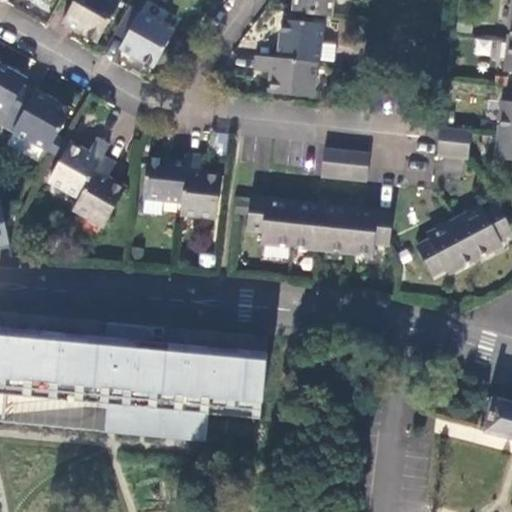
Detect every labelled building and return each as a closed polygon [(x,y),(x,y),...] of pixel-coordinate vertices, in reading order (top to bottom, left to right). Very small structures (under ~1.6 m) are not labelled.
[(74,0),(63,21),(97,41),(121,0),(74,0)] [(293,0),(293,11),(330,15),(331,0),(293,0)] [(120,48),(154,67),(174,30),(141,12),(120,48)] [(277,57),(315,61),(318,61),(323,22),(282,18),(277,57)] [(474,39),(474,57),(504,58),(504,40),(474,39)] [(277,57),(255,55),(254,70),(272,71),(269,92),(311,96),(315,61),(277,57)] [(0,62),(0,123),(0,124),(0,123),(0,125),(12,132),(13,130),(35,92),(24,85),(27,78),(0,62)] [(347,79),(362,81),(364,66),(349,64),(347,79)] [(37,89),(35,92),(13,130),(33,141),(48,150),(55,154),(63,139),(57,135),(72,109),(37,89)] [(511,100),(504,100),(497,159),(511,160),(511,100)] [(440,125),(439,139),(466,143),(469,145),(471,129),(440,125)] [(13,130),(12,132),(6,143),(25,154),(33,141),(13,130)] [(87,153),(63,139),(55,154),(61,157),(50,179),(80,196),(103,156),(109,145),(96,138),(87,153)] [(466,143),(439,139),(436,155),(468,159),(469,145),(466,143)] [(48,150),(33,141),(25,154),(40,162),(48,150)] [(336,178),(339,148),(324,147),(321,177),(336,178)] [(351,180),(355,150),(339,148),(336,178),(351,180)] [(351,180),(366,181),(370,151),(355,150),(351,180)] [(187,153),(186,161),(182,201),(180,213),(215,215),(220,175),(199,173),(201,155),(187,153)] [(103,156),(80,196),(74,207),(105,224),(125,189),(107,178),(115,163),(103,156)] [(147,157),(143,197),(146,198),(164,199),(182,201),(186,161),(147,157)] [(260,241),(290,245),(295,202),(249,197),(246,228),(262,230),(260,241)] [(164,199),(146,198),(145,210),(162,212),(164,199)] [(295,202),(290,245),(321,248),(326,206),(295,202)] [(481,206),(454,221),(475,258),(502,243),(499,238),(495,230),(508,223),(497,205),(485,211),(481,206)] [(326,206),(321,248),(350,251),(355,209),(326,206)] [(393,213),(355,209),(350,251),(374,253),(375,242),(390,244),(393,213)] [(0,254),(16,253),(12,211),(0,211),(0,254)] [(475,258),(454,221),(428,235),(431,240),(417,247),(427,266),(440,260),(444,267),(447,273),(475,258)] [(511,231),(508,223),(495,230),(499,238),(511,231)] [(440,260),(427,266),(431,274),(444,267),(440,260)] [(208,412),(261,417),(269,337),(24,313),(0,311),(0,392),(108,403),(105,430),(206,440),(208,412)] [(511,400),(494,396),(484,429),(511,437),(511,400)] [(457,410),(438,406),(433,431),(470,438),(471,430),(454,426),(457,410)]
